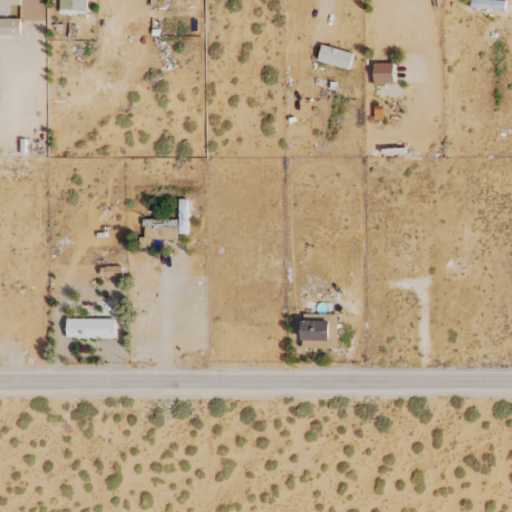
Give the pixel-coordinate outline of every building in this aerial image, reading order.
[(87,0),(60,0),(60,14),(87,14),(87,0)] [(152,0),(152,7),(166,8),(165,0),(152,0)] [(506,10),(506,0),(497,0),(471,0),(471,9),(506,10)] [(21,19),(0,19),(0,36),(21,36),(21,19)] [(350,69),(353,52),(321,47),(318,63),(350,69)] [(393,64),(374,64),(374,85),(394,85),(393,64)] [(122,266),(101,267),(101,278),(122,277),(122,266)] [(338,314),(328,314),(328,321),(302,321),(302,348),(338,348),(338,314)] [(115,319),(67,319),(68,339),(115,338),(115,319)]
